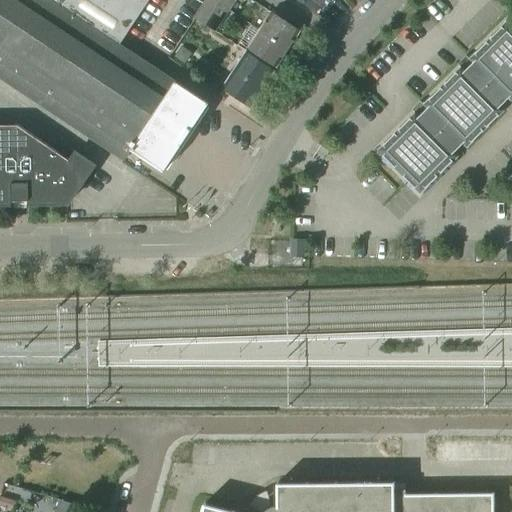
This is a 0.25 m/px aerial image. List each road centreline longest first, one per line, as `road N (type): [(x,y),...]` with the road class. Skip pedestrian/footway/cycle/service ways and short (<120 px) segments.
road 1 (unclassified): [(0,248),(198,246),(223,237),(241,221),(343,56),(397,0)]
road 2 (residential): [(153,424),(511,423)]
road 3 (residential): [(153,424),(0,425)]
